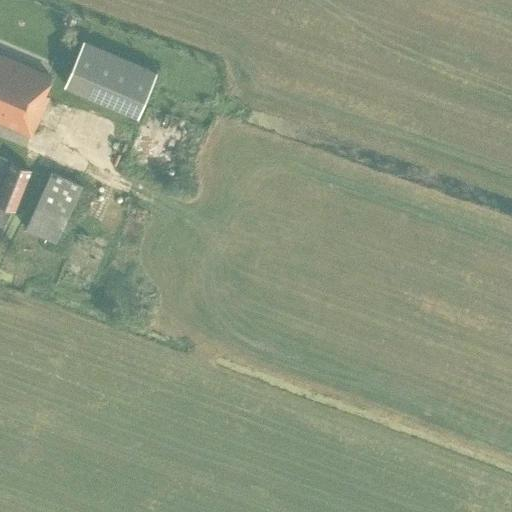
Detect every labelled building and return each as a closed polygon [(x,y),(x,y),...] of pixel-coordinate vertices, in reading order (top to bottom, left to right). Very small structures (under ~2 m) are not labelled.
[(157,71),(84,40),(65,86),(138,116),(157,71)] [(51,75),(0,54),(0,121),(30,134),(48,95),(44,93),(51,75)] [(0,169),(6,172),(10,162),(11,160),(0,155),(0,169)] [(0,186),(0,204),(14,210),(31,170),(10,162),(6,172),(0,186)] [(23,228),(55,243),(81,184),(50,170),(23,228)] [(97,256),(109,212),(83,205),(71,249),(97,256)] [(9,212),(0,208),(0,231),(1,232),(9,212)]
